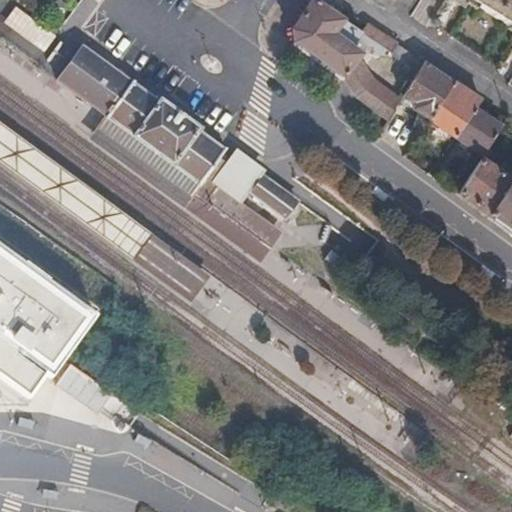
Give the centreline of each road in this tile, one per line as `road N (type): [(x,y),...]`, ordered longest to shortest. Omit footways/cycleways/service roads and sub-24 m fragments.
road 1 (residential): [(253,0),(230,34),(234,60),(511,266)]
road 2 (residential): [(511,104),(357,0)]
